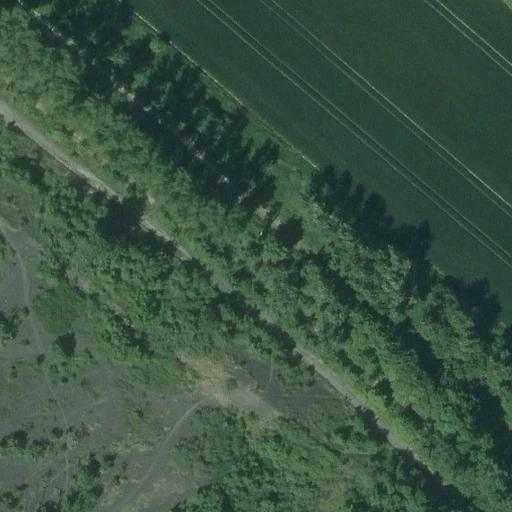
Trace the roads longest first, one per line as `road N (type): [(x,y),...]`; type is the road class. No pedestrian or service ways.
road 1 (track): [(24,0),(511,421)]
road 2 (track): [(0,112),(250,314),(474,511)]
